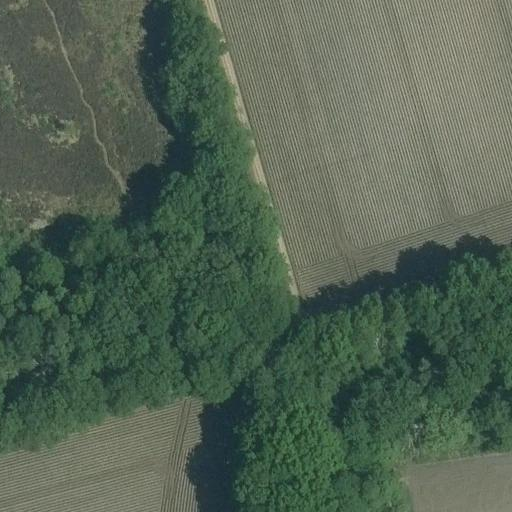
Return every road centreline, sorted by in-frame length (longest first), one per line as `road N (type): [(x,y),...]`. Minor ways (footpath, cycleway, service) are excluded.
road 1 (track): [(0,418),(199,362),(254,358),(266,377),(246,427),(238,511)]
road 2 (track): [(305,341),(207,0)]
road 3 (track): [(266,377),(305,341),(511,270)]
